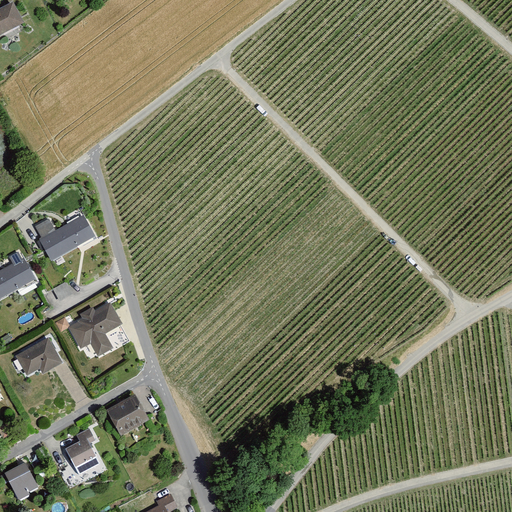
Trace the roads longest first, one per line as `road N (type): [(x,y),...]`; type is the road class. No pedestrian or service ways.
road 1 (track): [(91,160),(146,342),(214,511)]
road 2 (residential): [(0,228),(294,0)]
road 3 (track): [(219,58),(471,316)]
road 4 (track): [(270,511),(332,435),(471,316),(511,292)]
road 5 (track): [(338,511),(511,470)]
